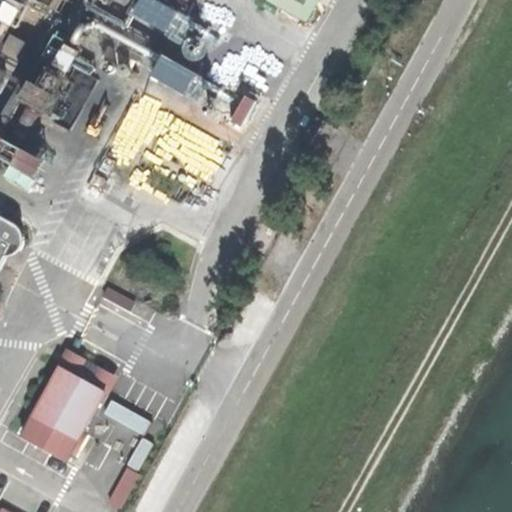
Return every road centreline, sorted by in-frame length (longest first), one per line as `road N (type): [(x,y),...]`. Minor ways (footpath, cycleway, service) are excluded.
road 1 (unclassified): [(176,511),(460,0)]
road 2 (track): [(511,223),(352,511)]
